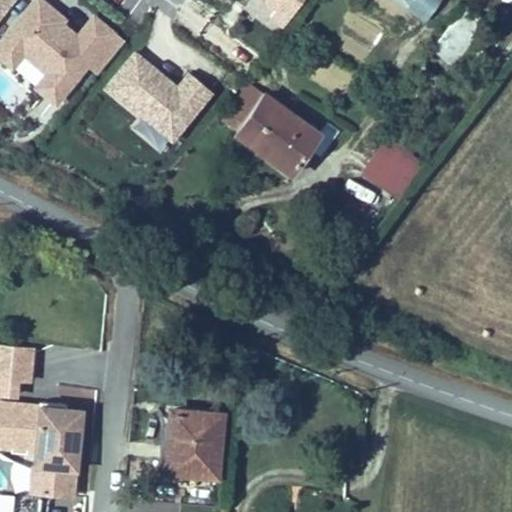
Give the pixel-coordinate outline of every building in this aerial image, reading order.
[(0,0),(0,18),(15,0),(0,0)] [(96,72),(122,41),(92,17),(76,37),(58,22),(57,21),(54,25),(47,19),(53,12),(38,0),(33,0),(0,40),(0,55),(10,64),(21,50),(46,71),(35,85),(54,100),(85,63),(96,72)] [(302,0),(267,0),(277,7),(272,16),(285,25),(302,0)] [(392,0),(431,19),(439,0),(392,0)] [(58,22),(61,18),(53,12),(47,19),(54,25),(57,21),(58,22)] [(448,21),(433,59),(456,69),(471,30),(448,21)] [(46,71),(21,50),(10,64),(35,85),(46,71)] [(130,128),(162,154),(212,94),(187,73),(177,86),(135,51),(103,90),(138,119),(130,128)] [(323,134),(263,91),(234,132),(294,174),(323,134)] [(362,172),(399,197),(422,163),(385,138),(362,172)] [(26,387),(29,355),(0,352),(0,384),(14,386),(26,387)] [(0,400),(12,402),(14,386),(0,384),(0,400)] [(42,498),(71,501),(78,424),(63,423),(64,414),(64,410),(38,408),(37,415),(22,414),(22,411),(0,408),(0,452),(10,454),(9,458),(25,459),(25,455),(33,456),(35,456),(45,468),(42,498)] [(78,424),(79,416),(64,414),(63,423),(78,424)] [(218,421),(171,418),(170,435),(167,479),(214,482),(218,421)] [(156,478),(167,479),(170,435),(159,434),(156,478)] [(29,497),(42,498),(45,468),(35,456),(33,456),(29,497)] [(0,511),(11,511),(13,495),(0,494),(0,511)]
